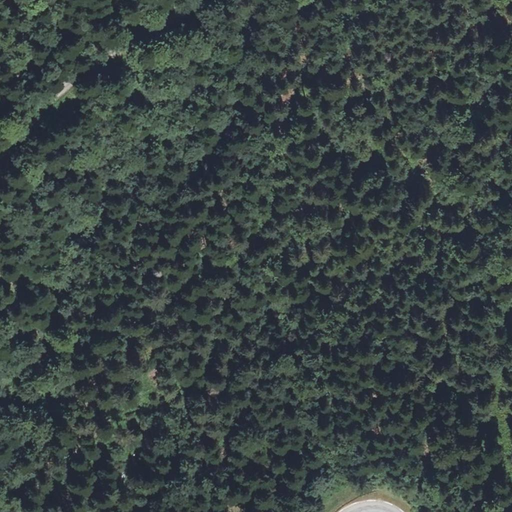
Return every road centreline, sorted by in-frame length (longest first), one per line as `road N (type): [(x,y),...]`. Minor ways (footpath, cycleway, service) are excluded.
road 1 (track): [(202,0),(57,93),(0,156)]
road 2 (track): [(12,511),(46,438),(34,374),(0,374)]
